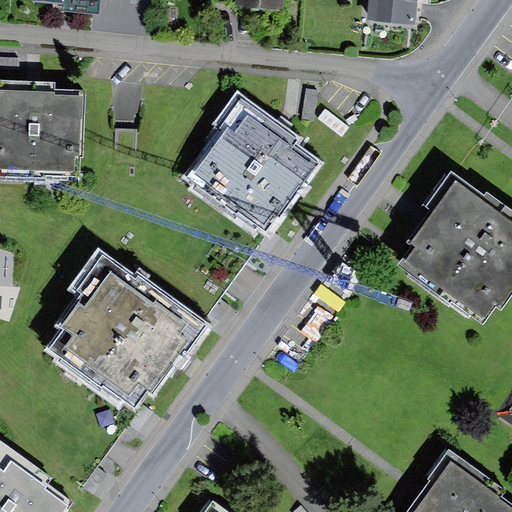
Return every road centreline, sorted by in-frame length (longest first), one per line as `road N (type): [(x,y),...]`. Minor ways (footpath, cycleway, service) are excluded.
road 1 (residential): [(121,511),(438,80)]
road 2 (residential): [(438,80),(0,34)]
